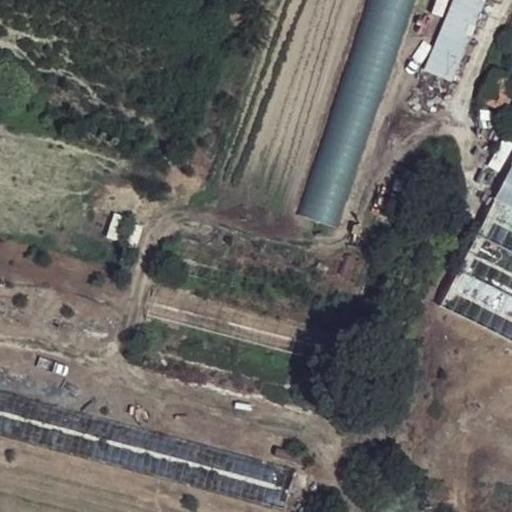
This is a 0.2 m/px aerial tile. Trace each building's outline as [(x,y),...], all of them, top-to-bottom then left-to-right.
[(342,230),(404,0),(365,0),(347,69),(340,68),(299,218),(342,230)] [(449,0),(423,71),(453,82),(484,0),(449,0)] [(511,78),(493,69),(488,88),(511,98),(511,78)] [(511,102),(511,98),(488,88),(482,99),(509,111),(511,102)] [(511,188),(496,227),(495,211),(480,245),(481,262),(488,247),(489,248),(511,247),(511,245),(511,188)] [(330,360),(336,331),(152,290),(145,320),(330,360)] [(0,438),(284,506),(294,465),(0,394),(0,438)]
